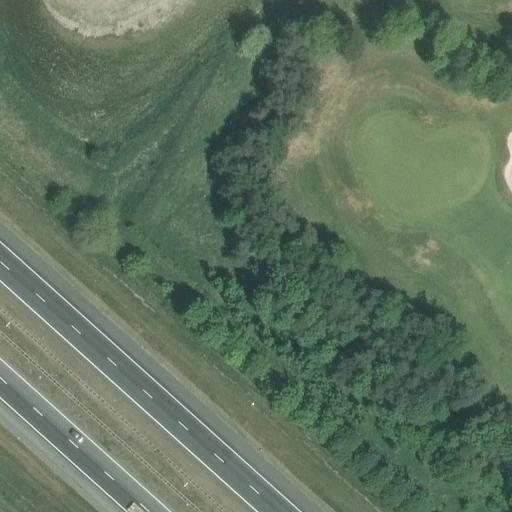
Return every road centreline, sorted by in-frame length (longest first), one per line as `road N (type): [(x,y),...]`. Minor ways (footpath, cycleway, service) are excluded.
road 1 (motorway): [(279,511),(0,262)]
road 2 (motorway): [(0,378),(149,511)]
